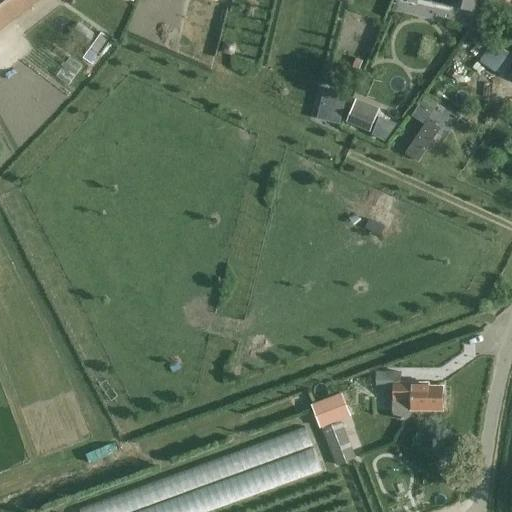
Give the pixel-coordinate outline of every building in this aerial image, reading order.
[(0,0),(0,30),(39,0),(0,0)] [(439,0),(438,4),(463,9),(471,11),(473,12),(474,9),(475,0),(439,0)] [(91,64),(110,38),(102,32),(99,36),(80,22),(70,36),(89,50),(84,58),(91,64)] [(225,43),(223,52),(231,54),(233,45),(225,43)] [(347,122),(370,132),(380,109),(356,99),(347,122)] [(411,415),(413,410),(443,408),(443,390),(428,391),(428,388),(399,388),(399,376),(379,376),(379,390),(394,389),(394,409),(395,414),(398,418),(403,419),(408,418),(411,415)] [(338,400),(316,408),(337,466),(357,459),(343,422),(346,421),(340,405),(338,399),(338,400)] [(83,400),(70,404),(75,420),(88,415),(83,400)] [(303,429),(73,500),(76,511),(191,511),(317,473),(303,429)]
